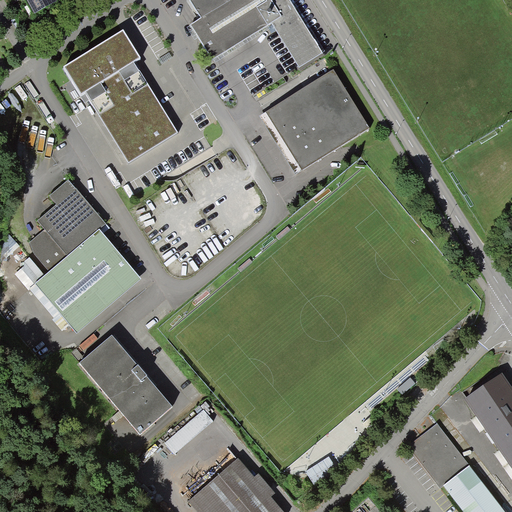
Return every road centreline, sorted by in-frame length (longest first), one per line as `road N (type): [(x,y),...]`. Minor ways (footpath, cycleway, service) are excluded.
road 1 (residential): [(174,293),(281,211),(146,0)]
road 2 (secondary): [(511,304),(321,0)]
road 3 (residential): [(27,64),(174,293)]
road 4 (unclassified): [(511,314),(327,511)]
